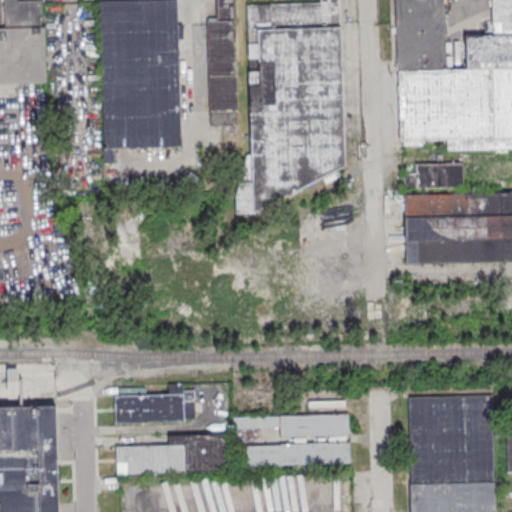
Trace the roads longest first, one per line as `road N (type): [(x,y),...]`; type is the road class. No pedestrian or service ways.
road 1 (residential): [(376,301),(365,0)]
road 2 (residential): [(380,511),(376,388)]
